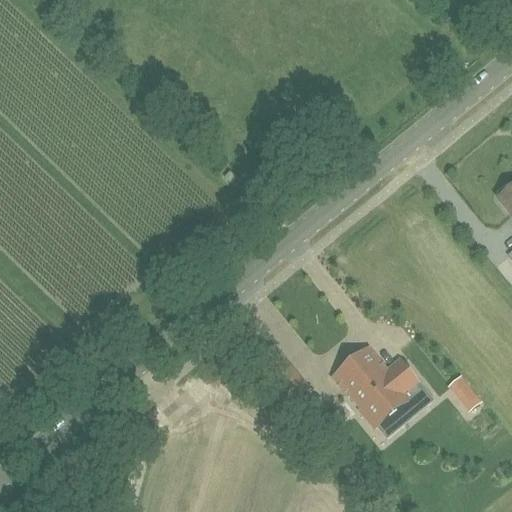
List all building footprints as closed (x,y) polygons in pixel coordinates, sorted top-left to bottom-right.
[(511,188),(511,189),(510,187),(506,187),(500,192),(499,196),(501,198),(499,199),(511,215),(511,253),(507,258),(511,263),(511,188)] [(271,348),(253,363),(287,405),(305,390),(271,348)] [(346,371),(333,381),(374,431),(387,421),(394,431),(420,409),(413,400),(424,391),(401,363),(387,375),(369,352),(356,362),(346,371)] [(461,381),(451,389),(461,402),(472,393),(461,381)] [(252,424),(251,434),(271,436),(272,425),(252,424)]
